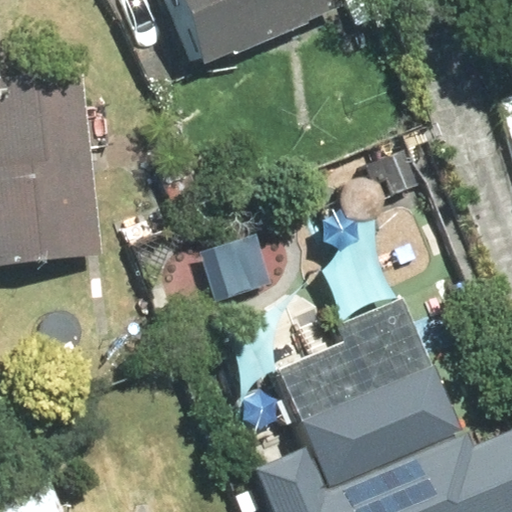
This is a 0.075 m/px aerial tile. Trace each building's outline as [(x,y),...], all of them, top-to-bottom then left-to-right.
[(145,0),(175,74),(327,15),(320,0),(145,0)] [(0,268),(89,257),(63,73),(0,81),(0,268)] [(511,97),(484,106),(511,198),(511,97)] [(241,229),(182,248),(199,305),(258,286),(241,229)] [(288,454),(230,478),(244,511),(511,511),(511,429),(456,453),(451,440),(441,444),(414,379),(280,435),(288,454)] [(31,511),(13,461),(0,465),(0,511),(31,511)]
